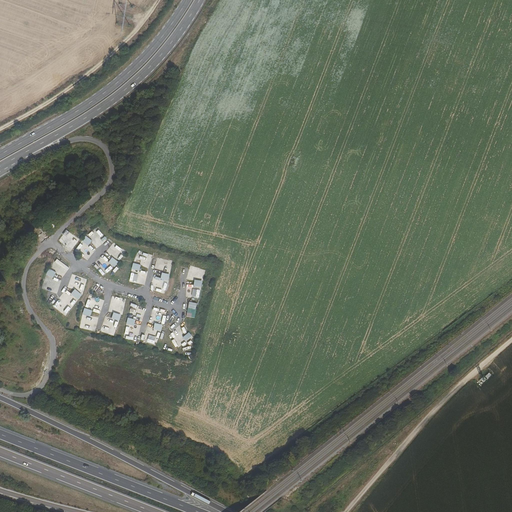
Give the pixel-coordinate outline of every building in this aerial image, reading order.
[(38,244),(41,248),(53,238),(49,233),(38,244)] [(66,236),(58,246),(67,254),(76,244),(66,236)] [(85,242),(81,247),(88,252),(92,247),(85,242)] [(111,263),(107,268),(113,273),(117,268),(111,263)] [(140,271),(132,269),(130,276),(138,277),(140,271)] [(21,273),(14,270),(9,281),(15,284),(21,273)] [(160,279),(168,281),(170,274),(162,272),(160,279)] [(49,275),(46,280),(53,284),(56,278),(49,275)] [(83,289),(87,280),(80,276),(76,285),(83,289)] [(168,281),(160,279),(158,285),(166,287),(168,281)] [(103,294),(96,288),(91,295),(98,301),(103,294)] [(74,296),(70,301),(77,306),(81,301),(74,296)] [(91,317),(83,314),(81,320),(89,323),(91,317)] [(128,318),(126,324),(134,326),(135,320),(128,318)] [(112,319),(109,325),(117,327),(119,321),(112,319)] [(134,326),(126,324),(125,330),(132,332),(134,326)] [(160,331),(152,330),(151,336),(158,338),(160,331)] [(189,332),(183,337),(186,341),(192,336),(189,332)]
